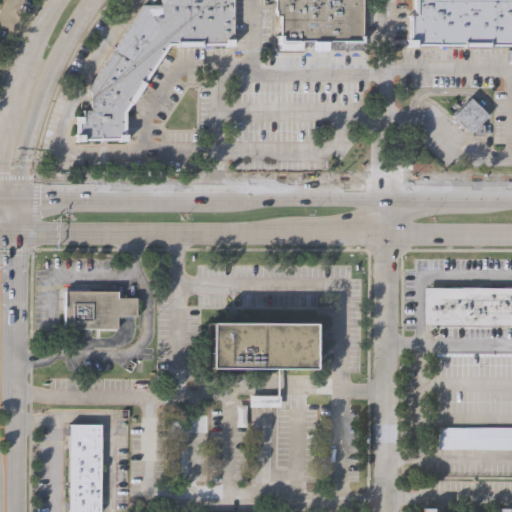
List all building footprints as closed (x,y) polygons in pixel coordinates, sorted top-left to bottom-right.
[(168,43),(122,110),(122,138),(78,139),(78,118),(82,118),(82,110),(91,110),(91,92),(87,88),(143,5),(162,5),(162,0),(233,0),(233,40),(230,40),(230,43),(168,43)] [(274,1),(274,0),(359,0),(359,37),(360,37),(360,43),(341,43),(341,41),(300,41),(300,50),(273,50),(273,34),(278,34),(278,25),(274,25),(274,9),(272,9),(272,1),(274,1)] [(413,0),(511,0),(511,44),(509,44),(493,44),(477,44),(461,44),(445,44),(429,43),(413,43),(413,0)] [(474,131),(470,134),(450,114),(466,97),(473,104),(480,97),(485,102),(478,109),(486,116),(479,123),(483,132),(475,133),(474,131)] [(511,287),(511,323),(427,323),(427,287),(435,287),(464,287),(508,287),(511,287)] [(117,298),(136,298),(136,315),(117,315),(117,328),(65,328),(64,291),(96,291),(96,288),(103,288),(103,291),(117,291),(117,298)] [(204,368),(204,323),(308,324),(308,368),(204,368)] [(247,407),(247,396),(277,396),(277,408),(247,407)] [(68,511),(68,424),(98,424),(98,511),(68,511)] [(511,446),(442,446),(442,425),(511,425),(511,446)] [(426,511),(427,498),(438,499),(438,509),(468,510),(468,506),(501,507),(502,499),(511,499),(511,511),(426,511)]
